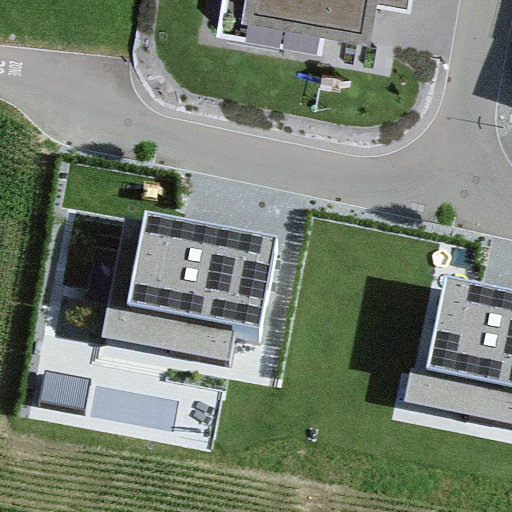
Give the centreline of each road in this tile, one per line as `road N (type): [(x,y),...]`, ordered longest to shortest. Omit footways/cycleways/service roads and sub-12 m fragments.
road 1 (residential): [(0,68),(57,85),(169,145),(449,199)]
road 2 (residential): [(486,0),(449,199)]
